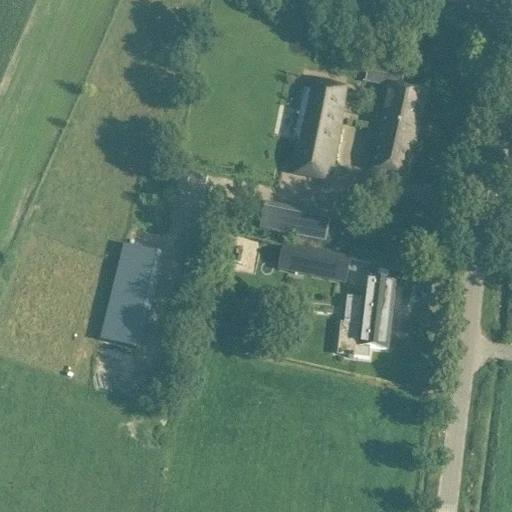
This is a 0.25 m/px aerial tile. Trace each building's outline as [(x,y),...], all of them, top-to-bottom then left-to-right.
[(453,0),(481,12),(485,0),(453,0)] [(401,89),(403,74),(368,68),(365,87),(387,91),(381,127),(377,126),(370,174),(406,181),(425,95),(401,89)] [(309,77),(290,174),(329,181),(348,85),(309,77)] [(328,244),(333,214),(265,204),(261,234),(328,244)] [(140,349),(161,255),(123,246),(102,341),(140,349)] [(299,252),(294,275),(347,285),(351,263),(299,252)] [(358,347),(386,351),(394,286),(366,283),(358,347)]
